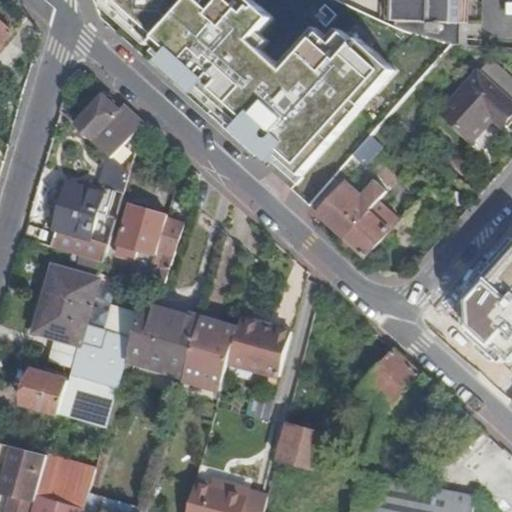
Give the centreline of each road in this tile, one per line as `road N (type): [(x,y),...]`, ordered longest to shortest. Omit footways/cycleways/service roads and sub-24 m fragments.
road 1 (residential): [(64,23),(354,288),(401,302)]
road 2 (residential): [(64,23),(0,241)]
road 3 (residential): [(511,422),(414,334),(401,302)]
road 4 (residential): [(401,302),(511,187)]
